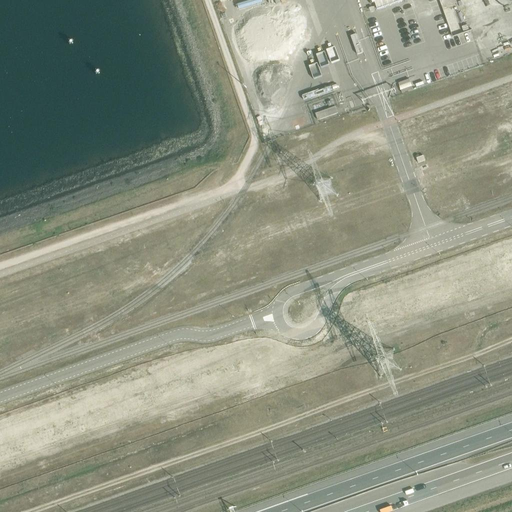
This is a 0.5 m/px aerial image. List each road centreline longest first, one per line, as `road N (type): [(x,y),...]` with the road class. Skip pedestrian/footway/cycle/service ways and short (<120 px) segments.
road 1 (unclassified): [(279,313),(204,337),(170,337),(0,398)]
road 2 (trunk): [(511,430),(283,511)]
road 3 (unclassified): [(355,273),(511,217)]
road 4 (trunk): [(366,511),(511,460)]
